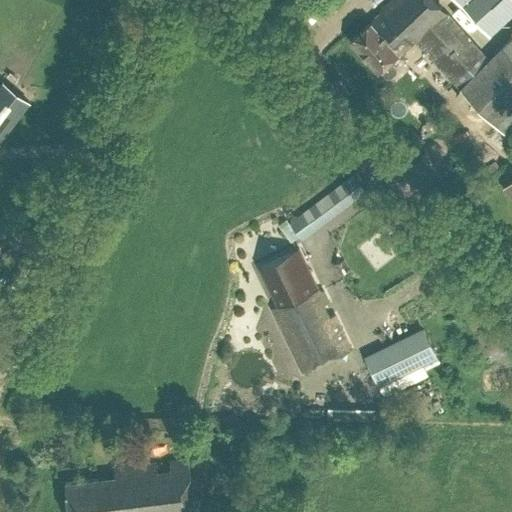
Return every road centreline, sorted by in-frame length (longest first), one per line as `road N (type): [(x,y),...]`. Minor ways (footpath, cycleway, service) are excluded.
road 1 (unclassified): [(511,297),(239,0)]
road 2 (unclassified): [(0,370),(78,217),(156,0)]
